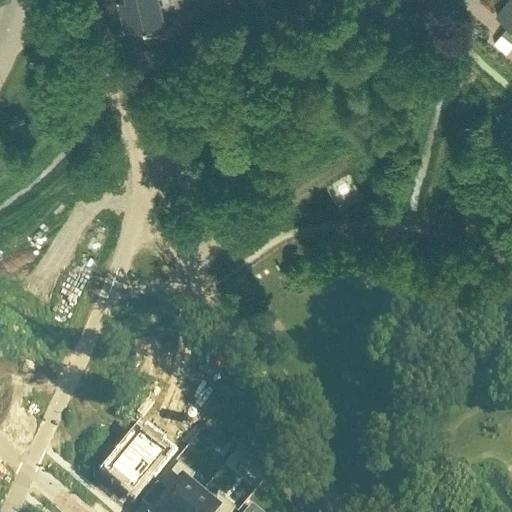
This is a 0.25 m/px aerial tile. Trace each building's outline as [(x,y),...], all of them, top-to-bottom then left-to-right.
[(119,0),(126,27),(160,20),(155,0),(119,0)] [(511,0),(508,0),(495,16),(507,27),(493,44),(504,54),(511,45),(511,0)] [(177,455),(164,444),(165,443),(144,426),(134,439),(122,454),(125,456),(108,477),(131,496),(145,478),(153,485),(177,455)] [(156,511),(187,511),(202,495),(189,485),(193,480),(177,468),(158,491),(168,498),(156,511)] [(202,495),(187,511),(231,511),(218,501),(214,505),(202,495)]
